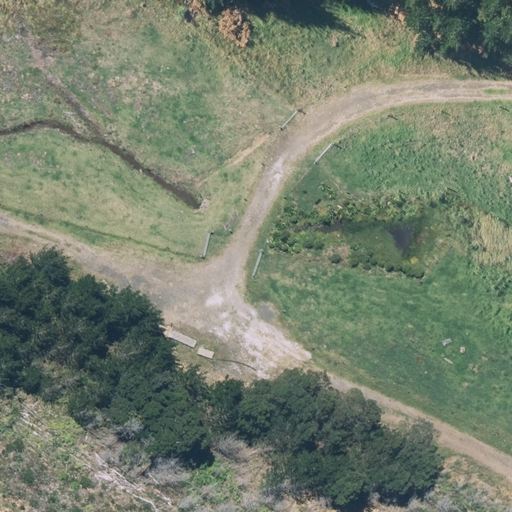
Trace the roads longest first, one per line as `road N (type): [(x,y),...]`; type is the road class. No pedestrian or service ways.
road 1 (track): [(511,115),(373,123),(296,160),(249,222),(231,301),(297,360),(511,467)]
road 2 (track): [(0,225),(231,301)]
